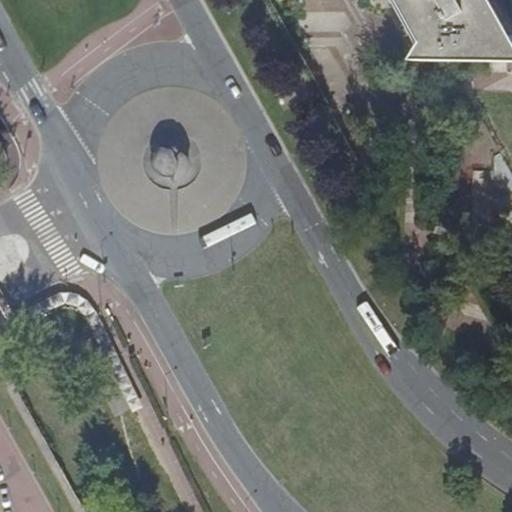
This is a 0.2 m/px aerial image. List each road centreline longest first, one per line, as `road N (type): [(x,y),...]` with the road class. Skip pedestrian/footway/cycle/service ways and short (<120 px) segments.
road 1 (secondary): [(511,473),(410,388),(268,158)]
road 2 (secondary): [(122,244),(235,456),(278,511)]
road 3 (secondary): [(234,88),(206,71),(143,69),(92,106),(75,154)]
road 4 (secondary): [(122,244),(149,255),(207,251),(252,214),(268,158)]
road 5 (secondary): [(0,37),(75,154)]
